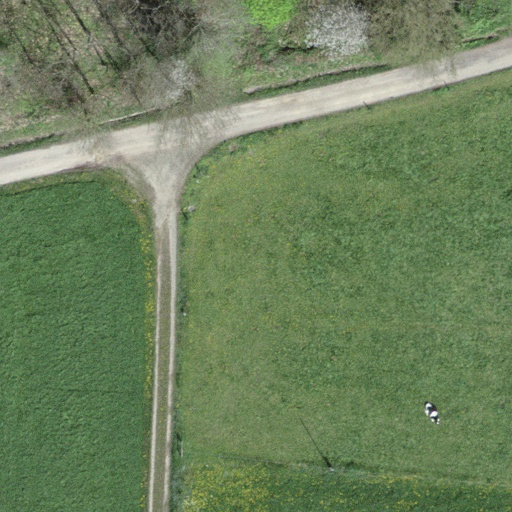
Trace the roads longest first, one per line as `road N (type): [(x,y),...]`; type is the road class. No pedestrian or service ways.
road 1 (track): [(171,136),(154,511)]
road 2 (track): [(171,136),(449,73),(511,49)]
road 3 (track): [(0,174),(171,136)]
